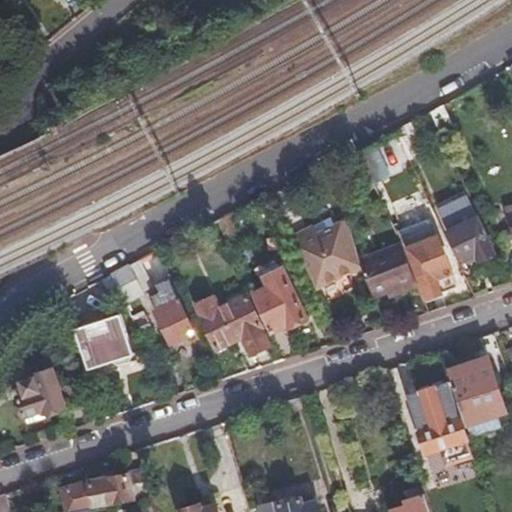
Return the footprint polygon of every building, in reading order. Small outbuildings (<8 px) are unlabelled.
[(464,145),(445,108),(432,114),(450,152),(464,145)] [(426,153),(413,124),(396,132),(410,161),(426,153)] [(362,158),(373,185),(389,179),(377,151),(362,158)] [(283,200),(279,192),(271,195),(275,203),(283,200)] [(463,261),(469,259),(471,264),(481,259),(485,262),(494,258),(495,253),(496,253),(469,196),(439,210),(463,261)] [(245,239),(233,215),(219,222),(231,245),(245,239)] [(418,288),(424,302),(459,287),(429,219),(399,233),(421,286),(418,288)] [(292,238),(313,280),(357,258),(348,223),(319,238),(314,227),(292,238)] [(400,247),(358,263),(373,298),(385,294),(387,298),(417,286),(400,247)] [(156,254),(149,258),(151,264),(159,260),(156,254)] [(141,262),(113,276),(126,300),(152,288),(141,262)] [(269,288),(254,295),(286,362),(303,357),(290,327),(310,318),(286,268),(265,278),(269,288)] [(126,300),(113,276),(102,281),(115,304),(124,301),(126,300)] [(163,296),(155,299),(175,343),(194,335),(170,281),(159,286),(163,296)] [(214,297),(197,304),(203,317),(201,318),(216,350),(243,338),(251,355),(270,346),(261,330),(264,329),(248,296),(219,309),(214,297)] [(121,315),(74,331),(80,350),(87,347),(95,368),(133,356),(121,315)] [(447,373),(470,438),(502,428),(495,410),(505,406),(492,368),(503,364),(500,355),(494,336),(479,341),(486,360),(481,362),(447,373)] [(511,350),(500,355),(511,389),(511,350)] [(24,396),(16,399),(23,418),(42,411),(43,414),(63,407),(64,412),(84,406),(74,378),(55,384),(51,371),(32,377),(33,380),(20,384),(24,396)] [(447,385),(405,399),(425,457),(440,452),(446,468),(473,459),(447,385)] [(148,502),(142,472),(129,475),(90,484),(62,490),(66,511),(89,511),(91,511),(148,502)] [(431,511),(424,489),(406,495),(409,504),(408,505),(410,510),(404,511),(431,511)] [(302,495),(263,506),(264,511),(319,511),(315,494),(303,497),(302,495)] [(0,511),(10,511),(5,495),(0,496),(0,511)] [(218,511),(218,510),(215,501),(199,506),(200,508),(186,511),(218,511)]
